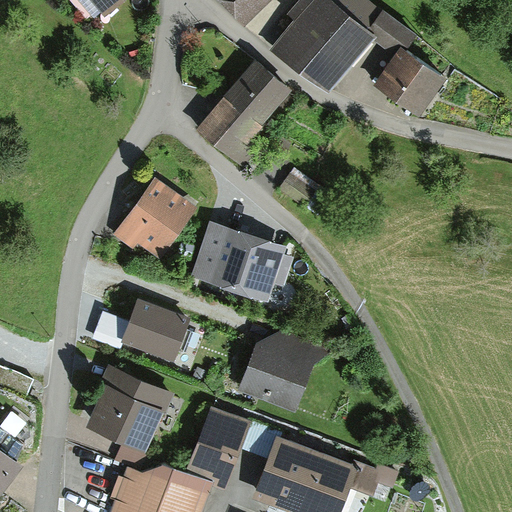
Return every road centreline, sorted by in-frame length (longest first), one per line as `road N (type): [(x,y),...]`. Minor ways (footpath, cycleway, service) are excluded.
road 1 (residential): [(156,101),(316,250),(396,378),(454,511)]
road 2 (residential): [(156,101),(75,240),(40,511)]
road 3 (residential): [(185,0),(330,99),(377,119),(511,148)]
